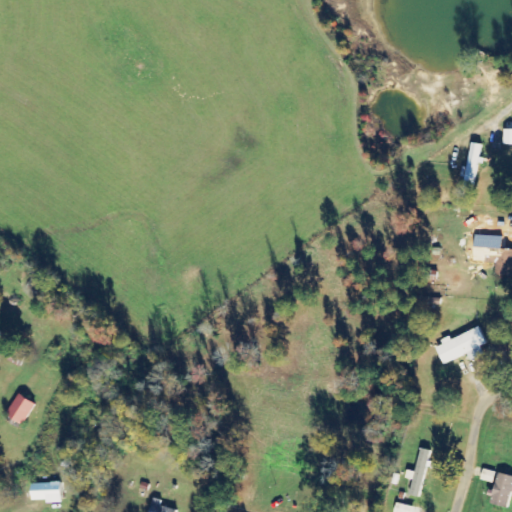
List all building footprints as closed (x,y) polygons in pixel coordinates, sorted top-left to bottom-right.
[(483,145),(473,143),(467,168),(463,167),(461,177),(466,178),(464,187),(473,189),(483,145)] [(485,262),(497,262),(496,275),(511,275),(511,249),(485,249),(485,262)] [(451,340),(451,339),(436,345),(445,365),(469,354),(472,361),(485,355),(482,346),(488,344),(481,327),(451,340)] [(24,424),(37,404),(20,394),(8,414),(24,424)] [(410,495),(420,497),(432,451),(422,448),(410,495)] [(481,480),(494,483),(496,472),(484,469),(481,480)] [(510,508),(511,496),(511,475),(498,473),(493,505),(510,508)] [(33,484),(34,502),(63,502),(63,483),(33,484)] [(163,500),(154,498),(150,511),(177,511),(178,510),(161,506),(163,500)]
